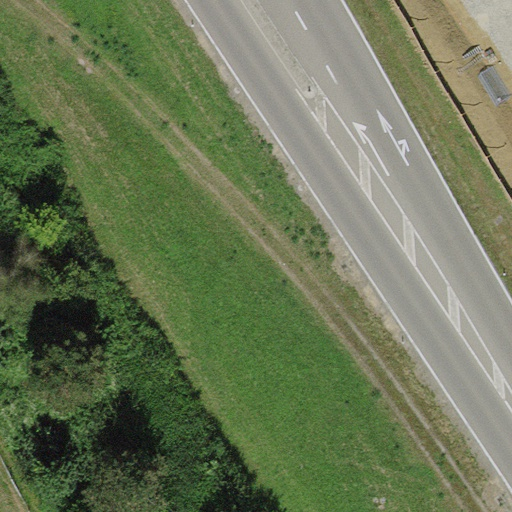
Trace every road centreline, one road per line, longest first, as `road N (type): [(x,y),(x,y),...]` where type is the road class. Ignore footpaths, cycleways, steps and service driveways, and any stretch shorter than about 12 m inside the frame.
road 1 (track): [(16,0),(251,222),(465,511)]
road 2 (primary): [(252,0),(511,397)]
